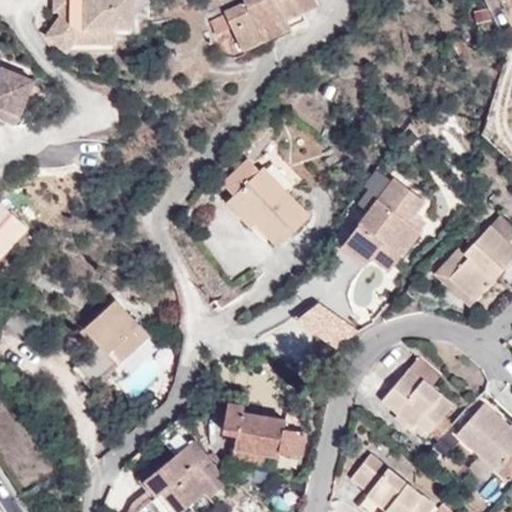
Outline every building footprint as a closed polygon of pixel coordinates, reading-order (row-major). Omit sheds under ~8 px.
[(131,25),(131,0),(55,0),(56,10),(61,10),(63,14),(48,35),(69,50),(114,50),(115,24),(131,25)] [(226,13),(210,20),(217,34),(232,27),(244,50),(263,41),(260,33),(288,19),(318,5),(315,0),(244,0),(245,1),(225,11),(226,13)] [(263,41),(292,27),(288,19),(260,33),(263,41)] [(0,118),(16,125),(35,79),(2,66),(0,70),(0,69),(0,118)] [(310,216),(263,167),(260,170),(248,158),(223,181),(235,194),(232,197),(255,222),(278,246),(310,216)] [(395,178),(340,249),(364,267),(372,257),(384,241),(401,255),(427,222),(416,214),(426,201),(395,178)] [(255,222),(232,197),(227,202),(251,227),(255,222)] [(0,203),(0,264),(31,231),(0,203)] [(511,239),(511,224),(501,215),(492,225),(510,242),(511,239)] [(435,272),(471,305),(511,259),(511,243),(510,242),(492,225),(466,253),(459,246),(435,272)] [(401,255),(384,241),(372,257),(389,271),(401,255)] [(90,388),(150,336),(117,298),(84,327),(99,344),(95,347),(72,367),(90,388)] [(43,324),(17,307),(6,322),(33,340),(43,324)] [(99,344),(84,327),(80,331),(95,347),(99,344)] [(440,371),(421,355),(382,400),(412,426),(416,422),(428,433),(444,415),(454,404),(430,382),(440,371)] [(244,405),(229,402),(223,430),(238,433),(235,447),(266,453),(280,455),(281,450),(302,454),(306,431),(285,427),(286,420),(243,412),(244,405)] [(511,427),(485,403),(457,434),(508,480),(511,475),(511,427)] [(453,423),(444,415),(428,433),(438,441),(447,430),(453,423)] [(444,448),(455,437),(447,430),(438,441),(444,448)] [(229,482),(194,440),(145,482),(170,511),(180,511),(204,492),(209,498),(229,482)] [(264,462),(266,453),(235,447),(233,456),(264,462)] [(428,511),(435,504),(370,454),(352,478),(370,492),(368,494),(390,511),(428,511)] [(127,511),(165,511),(147,490),(132,503),(127,511)] [(455,511),(443,502),(438,508),(442,511),(455,511)]
